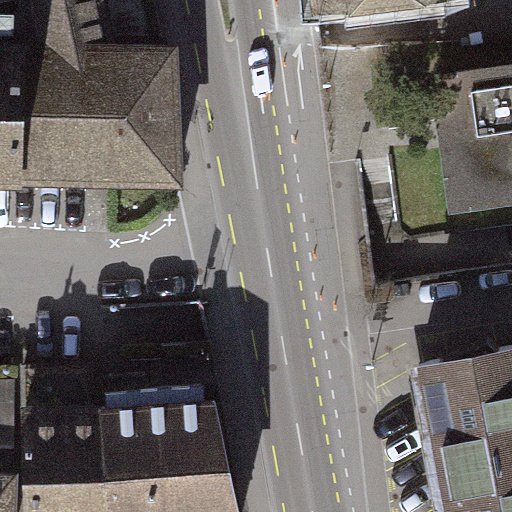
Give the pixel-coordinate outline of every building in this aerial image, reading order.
[(0,0),(0,174),(177,178),(174,64),(169,47),(106,45),(95,0),(0,0)] [(511,67),(435,76),(454,205),(511,196),(511,67)] [(511,511),(511,342),(412,360),(439,511),(511,511)] [(0,511),(10,511),(14,380),(0,379),(0,511)] [(237,511),(215,393),(103,401),(108,511),(237,511)] [(32,511),(108,511),(103,401),(30,402),(32,511)]
